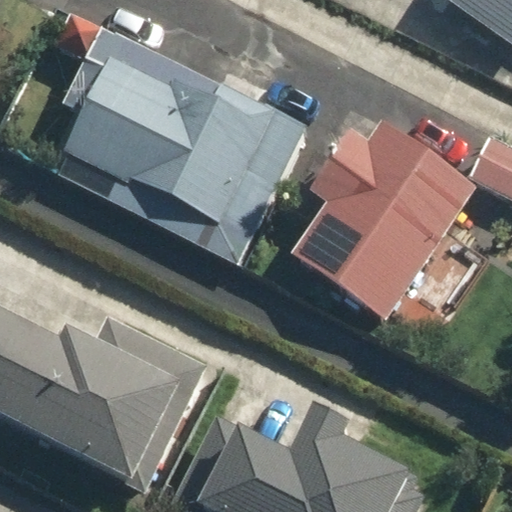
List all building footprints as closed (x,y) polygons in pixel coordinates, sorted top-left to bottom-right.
[(511,0),(434,0),(429,9),(511,62),(511,0)] [(302,143),(269,127),(213,98),(205,114),(179,101),(188,85),(116,49),(108,65),(59,162),(212,240),(217,231),(249,247),(302,143)] [(303,206),(320,218),(285,269),(380,335),(472,204),(376,137),(360,160),(343,149),(303,206)] [(511,161),(486,148),(463,190),(511,216),(511,161)] [(53,350),(46,364),(0,342),(0,442),(129,504),(158,444),(173,412),(185,418),(202,382),(100,333),(85,365),(53,350)] [(301,428),(282,465),(211,429),(167,511),(398,511),(410,490),(380,474),(377,481),(331,457),(337,446),(301,428)]
